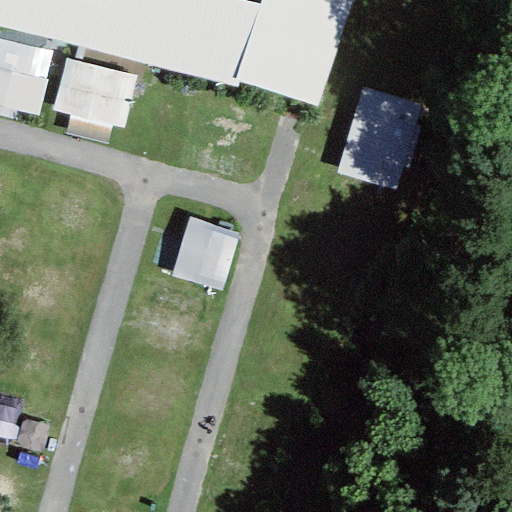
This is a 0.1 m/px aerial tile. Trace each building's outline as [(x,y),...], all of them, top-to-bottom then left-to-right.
[(262,0),(260,9),(226,0),(0,0),(0,20),(316,100),(349,0),(262,0)] [(57,99),(126,117),(141,62),(71,44),(57,99)] [(407,175),(423,85),(359,73),(343,163),(407,175)] [(204,90),(193,147),(259,160),(270,102),(204,90)] [(125,354),(117,408),(170,416),(178,361),(125,354)] [(237,392),(217,462),(265,476),(285,406),(237,392)]
